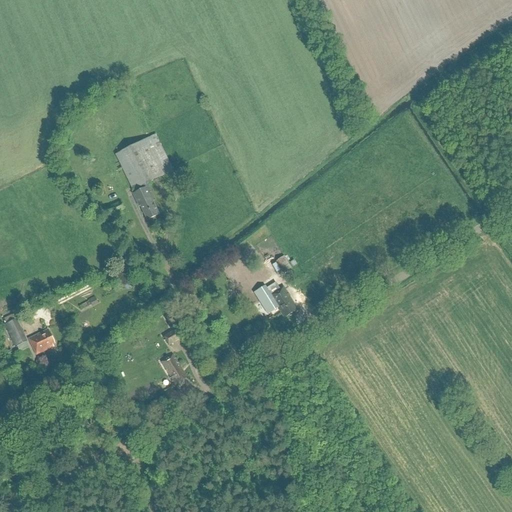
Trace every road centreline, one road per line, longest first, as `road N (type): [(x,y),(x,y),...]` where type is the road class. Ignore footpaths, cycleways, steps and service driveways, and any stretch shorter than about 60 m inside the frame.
road 1 (unclassified): [(223,384),(511,209)]
road 2 (track): [(493,220),(421,109),(511,38)]
road 3 (unclassified): [(14,511),(126,443)]
